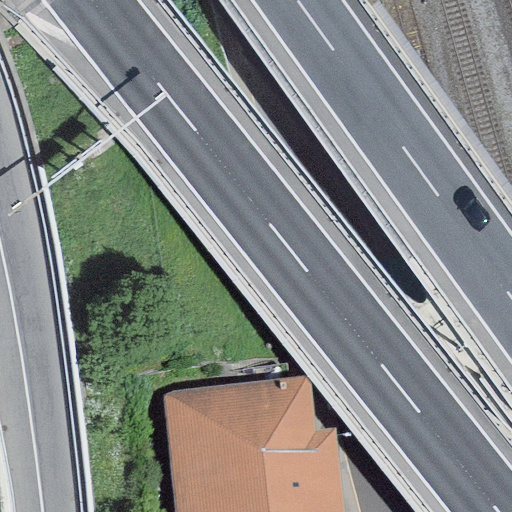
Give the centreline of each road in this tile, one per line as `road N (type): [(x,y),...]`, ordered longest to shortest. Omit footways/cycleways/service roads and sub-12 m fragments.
road 1 (motorway): [(89,0),(495,511)]
road 2 (primary): [(400,511),(304,169),(268,0)]
road 3 (motorway): [(511,303),(295,0)]
road 4 (motorway): [(0,168),(58,511)]
